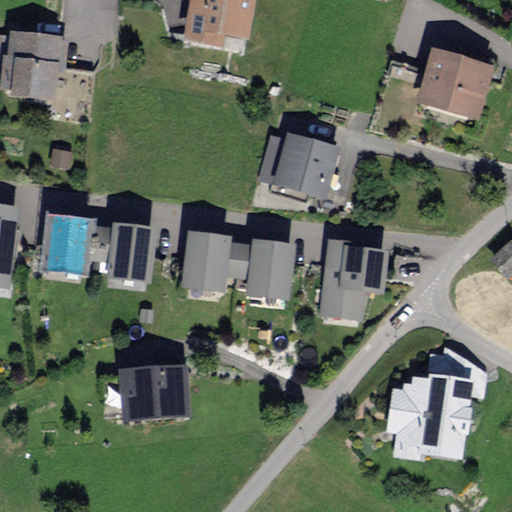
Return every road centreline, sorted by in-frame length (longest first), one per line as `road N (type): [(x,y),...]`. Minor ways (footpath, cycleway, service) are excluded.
road 1 (residential): [(421,303),(323,403),(234,511)]
road 2 (residential): [(511,205),(421,303)]
